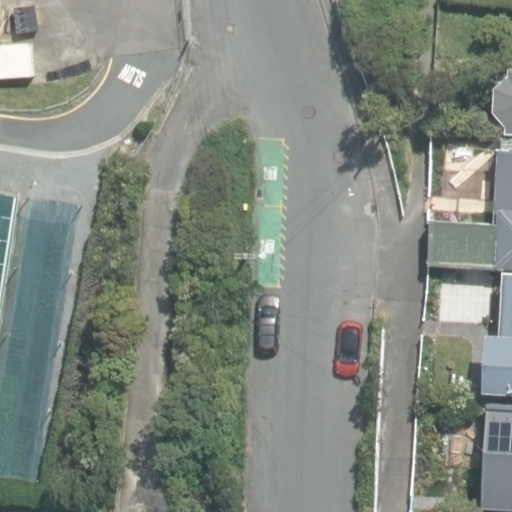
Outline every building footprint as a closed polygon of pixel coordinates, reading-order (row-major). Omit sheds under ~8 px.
[(510,132),(511,132),(511,74),(499,87),(499,112),(510,126),(510,132)] [(511,149),(501,149),(497,223),(503,224),(500,267),(511,267),(511,149)] [(0,323),(20,194),(0,190),(0,323)] [(0,465),(33,471),(78,197),(37,190),(0,411),(0,465)] [(503,224),(497,223),(434,219),(431,263),(500,267),(503,224)] [(486,392),(511,393),(511,272),(509,272),(505,335),(490,335),(486,392)] [(511,405),(494,404),(487,505),(511,507),(511,405)]
